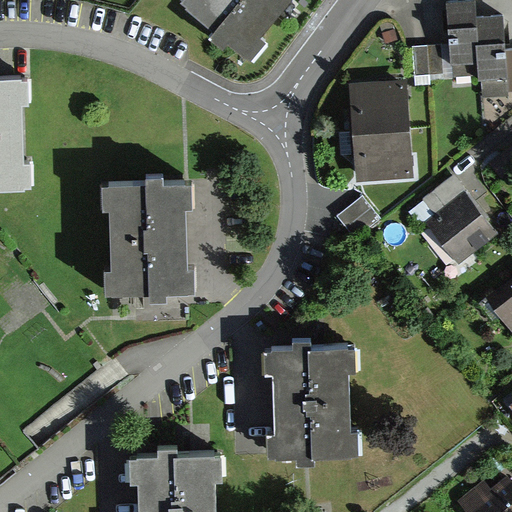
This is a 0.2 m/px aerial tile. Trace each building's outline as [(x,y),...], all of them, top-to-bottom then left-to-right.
[(181,0),(213,26),(210,30),(226,44),(230,39),(250,56),(266,36),(260,32),(286,0),(181,0)] [(448,0),(450,40),(441,41),(442,71),(442,76),(481,74),(477,10),(476,0),(448,0)] [(506,9),(477,10),(481,74),(481,95),(510,94),(510,85),(511,84),(511,47),(507,48),(506,9)] [(414,73),(442,71),(441,41),(412,42),(414,73)] [(350,78),(354,129),(412,125),(408,74),(350,78)] [(0,184),(32,184),(32,161),(24,161),(23,100),(29,100),(28,78),(0,78),(0,184)] [(415,172),(412,125),(354,129),(357,176),(415,172)] [(424,197),(435,211),(466,186),(468,185),(456,171),(424,197)] [(149,184),(99,185),(100,208),(108,208),(109,269),(103,269),(103,291),(154,290),(154,299),(170,299),(170,289),(194,289),(193,266),(186,266),(184,205),(190,205),(189,183),(166,183),(166,175),(149,175),(149,184)] [(497,228),(466,186),(435,211),(425,217),(456,259),(497,228)] [(363,193),(338,213),(357,237),(382,217),(363,193)] [(511,287),(494,302),(511,324),(511,287)] [(289,344),(262,344),(263,368),(271,367),(273,428),(266,428),(267,451),(296,450),(296,459),(311,459),(311,449),(357,448),(356,425),(349,425),(348,365),(353,365),(353,342),(308,343),(308,335),(289,335),(289,344)] [(117,461),(130,461),(131,439),(117,439),(117,461)] [(158,451),(131,451),(132,475),(140,475),(140,511),(216,511),(216,472),(221,472),(221,450),(176,451),(176,442),(158,442),(158,451)] [(511,511),(511,475),(507,469),(491,482),(486,476),(458,498),(469,511),(511,511)]
